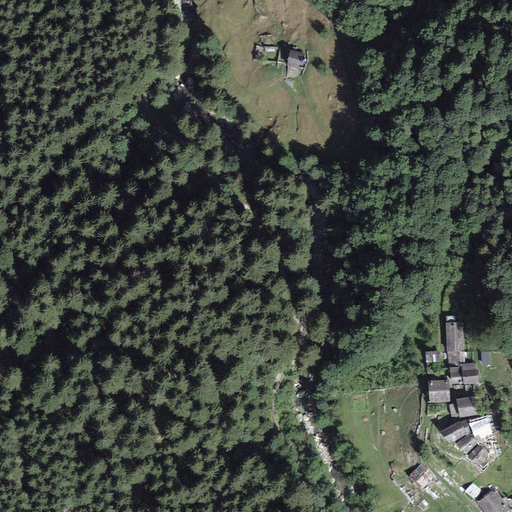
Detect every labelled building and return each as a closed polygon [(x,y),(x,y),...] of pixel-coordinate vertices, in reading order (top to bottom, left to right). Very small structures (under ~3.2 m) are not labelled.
[(305,54),(291,51),(287,66),(302,69),(305,54)] [(468,324),(449,324),(451,358),(469,357),(468,324)] [(480,365),(452,368),(454,389),(482,386),(480,365)] [(448,386),(430,387),(431,400),(448,400),(448,386)] [(482,403),(459,407),(461,419),(484,415),(482,403)] [(469,423),(440,435),(445,447),(477,433),(469,423)] [(491,458),(481,444),(468,453),(477,467),(491,458)] [(426,487),(437,476),(426,465),(415,475),(426,487)] [(474,483),(467,491),(476,499),(483,490),(474,483)] [(498,486),(480,496),(488,511),(506,511),(511,510),(498,486)]
